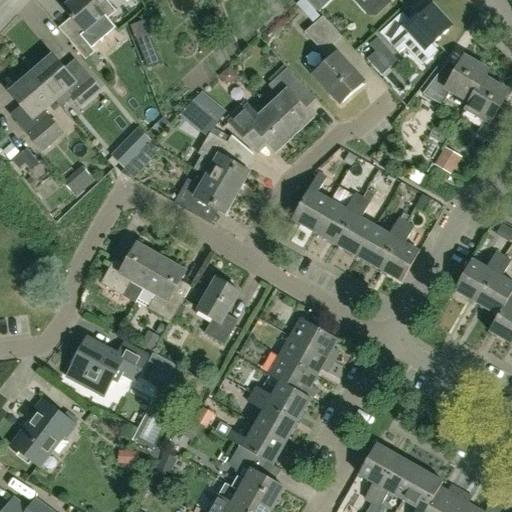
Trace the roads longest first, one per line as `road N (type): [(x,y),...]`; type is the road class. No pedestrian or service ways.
road 1 (residential): [(246,257),(126,187),(80,265),(68,316),(48,344),(0,351)]
road 2 (residential): [(246,257),(268,210),(335,135),(392,100)]
road 3 (residential): [(387,341),(473,197),(511,169)]
road 4 (residential): [(320,511),(354,450),(329,434),(387,341)]
road 5 (residential): [(387,341),(246,257)]
road 6 (residential): [(387,341),(446,369),(467,368),(511,395)]
